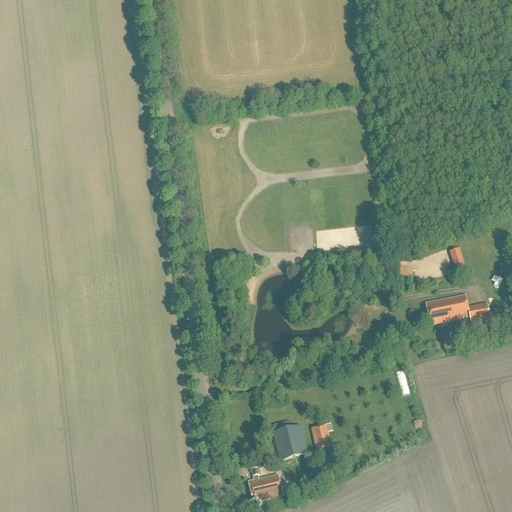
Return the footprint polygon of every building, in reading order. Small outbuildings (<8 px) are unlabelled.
[(449,253),(454,273),(465,270),(460,250),(449,253)] [(398,277),(411,279),(412,271),(399,269),(398,277)] [(465,297),(426,304),(430,325),(469,318),(470,323),(488,319),(486,305),(467,309),(465,297)] [(404,372),(396,374),(402,398),(410,396),(404,372)] [(311,429),(317,452),(332,448),(328,433),(334,431),(332,424),(325,425),(322,415),(308,418),(311,429)] [(275,434),(273,434),(280,462),(306,456),(299,427),(290,430),(288,423),(273,426),(275,434)] [(253,482),(247,484),(252,504),(282,497),(277,476),(258,481),(257,478),(258,478),(256,470),(251,471),(253,482)]
